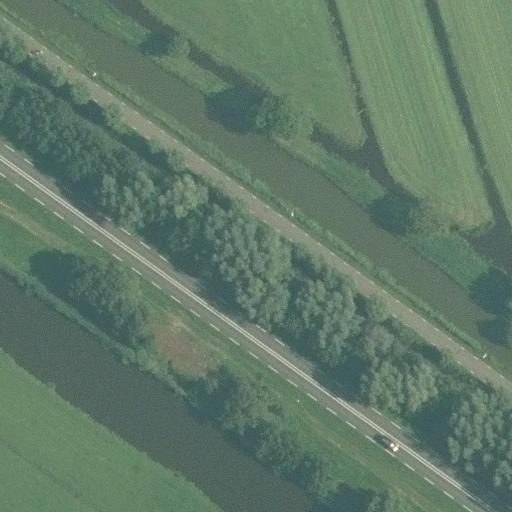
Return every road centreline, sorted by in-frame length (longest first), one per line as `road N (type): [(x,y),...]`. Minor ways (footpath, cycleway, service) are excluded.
road 1 (unclassified): [(511,393),(0,25)]
road 2 (primary): [(491,511),(0,158)]
